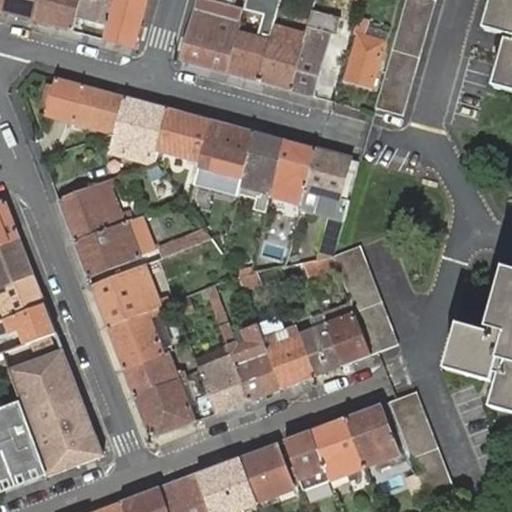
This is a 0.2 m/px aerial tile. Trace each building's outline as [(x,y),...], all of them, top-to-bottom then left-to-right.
[(0,0),(0,11),(6,14),(34,21),(39,0),(0,0)] [(39,0),(34,21),(73,32),(77,17),(81,0),(39,0)] [(81,0),(77,17),(109,26),(116,0),(81,0)] [(116,0),(109,26),(105,40),(135,48),(147,0),(116,0)] [(199,0),(183,61),(226,73),(238,31),(240,22),(243,13),(244,12),(244,9),(211,0),(199,0)] [(238,31),(226,73),(260,82),(275,27),(275,26),(282,0),(246,0),(244,8),(255,11),(267,14),(261,38),(238,31)] [(291,91),(313,97),(331,33),(336,35),(341,18),(331,16),(334,4),(318,0),(316,0),(313,11),(307,35),(291,91)] [(406,0),(376,109),(404,117),(436,0),(406,0)] [(504,54),(495,88),(511,92),(511,0),(494,0),(486,31),(511,37),(511,41),(508,41),(504,54)] [(359,18),(355,34),(359,36),(346,80),(373,88),(386,43),(365,37),(370,21),(359,18)] [(260,82),(291,91),(307,35),(275,26),(275,27),(260,82)] [(99,128),(116,133),(126,98),(83,86),(59,79),(49,115),(73,122),(94,127),(99,128)] [(111,153),(153,164),(156,163),(159,151),(170,109),(126,98),(116,133),(116,134),(111,153)] [(190,159),(202,162),(213,121),(170,109),(159,151),(190,159)] [(214,187),(219,168),(230,126),(213,121),(202,162),(202,164),(197,180),(197,182),(214,187)] [(242,185),(243,182),(256,133),(230,126),(219,168),(214,187),(240,193),(242,185)] [(254,210),(267,213),(271,196),(273,188),(285,141),(256,133),(243,182),(242,185),(263,191),(261,197),(258,196),(254,210)] [(305,196),(318,150),(285,141),(273,188),(271,196),(303,205),(305,196)] [(334,256),(344,222),(350,201),(340,198),(351,159),(318,150),(305,196),(303,205),(302,208),(331,218),(320,261),(334,258),(334,256)] [(59,200),(75,243),(126,224),(111,186),(110,187),(108,181),(59,200)] [(6,202),(0,204),(0,246),(20,238),(6,202)] [(75,243),(89,277),(141,258),(135,244),(142,241),(134,220),(126,224),(75,243)] [(152,249),(157,261),(159,260),(159,261),(213,239),(205,228),(152,249)] [(0,290),(35,277),(20,238),(0,246),(0,290)] [(356,315),(372,356),(378,353),(400,345),(361,246),(334,256),(334,258),(337,266),(356,314),(356,315)] [(337,266),(334,258),(320,261),(304,264),(308,276),(337,266)] [(157,309),(170,304),(167,297),(159,300),(146,265),(92,286),(109,328),(157,309)] [(501,376),(492,408),(511,414),(511,269),(506,268),(493,312),(489,329),(494,331),(493,334),(460,325),(448,370),(494,383),(497,375),(501,376)] [(244,289),(245,291),(263,285),(259,273),(251,275),(240,277),(239,277),(244,289)] [(0,322),(6,320),(46,305),(35,277),(0,290),(0,322)] [(250,402),(283,389),(264,341),(259,327),(258,325),(242,330),(247,344),(238,347),(215,287),(207,290),(229,348),(250,402)] [(189,299),(175,304),(179,317),(194,312),(189,299)] [(28,345),(57,333),(46,305),(6,320),(0,322),(0,337),(12,333),(21,330),(28,345)] [(173,351),(157,309),(109,328),(125,370),(169,353),(173,351)] [(344,366),(372,356),(356,315),(327,326),(344,366)] [(279,319),(259,327),(264,341),(284,333),(279,319)] [(317,377),(344,366),(327,326),(322,327),(318,329),(301,335),(317,377)] [(283,389),(317,377),(301,335),(298,327),(284,333),(264,341),(283,389)] [(28,345),(3,354),(19,398),(45,466),(49,477),(105,456),(57,333),(28,345)] [(196,359),(200,370),(227,359),(224,350),(223,348),(196,359)] [(217,415),(250,402),(229,348),(224,350),(227,359),(200,370),(201,372),(207,390),(217,415)] [(135,397),(185,378),(183,372),(177,374),(169,353),(125,370),(135,397)] [(158,437),(196,422),(181,386),(188,384),(185,378),(135,397),(149,433),(158,437)] [(204,420),(217,415),(207,390),(194,395),(204,420)] [(390,402),(428,501),(455,491),(417,392),(397,400),(390,402)] [(45,466),(19,398),(0,404),(0,474),(7,472),(10,479),(45,466)] [(347,419),(365,468),(370,466),(401,454),(382,406),(347,419)] [(326,470),(330,481),(344,476),(360,470),(365,468),(347,419),(312,432),(326,470)] [(286,442),(300,480),(326,470),(312,432),(286,442)] [(241,459),(255,497),(257,501),(268,497),(270,502),(276,500),(274,495),(287,490),(296,487),(280,444),(241,459)] [(198,475),(212,511),(215,511),(240,503),(243,510),(250,507),(247,500),(255,497),(241,459),(198,475)] [(0,495),(49,477),(45,466),(10,479),(7,472),(0,474),(0,495)] [(212,511),(198,475),(161,488),(169,511),(212,511)] [(169,511),(161,488),(123,503),(126,511),(169,511)] [(98,511),(126,511),(123,503),(98,511)]
